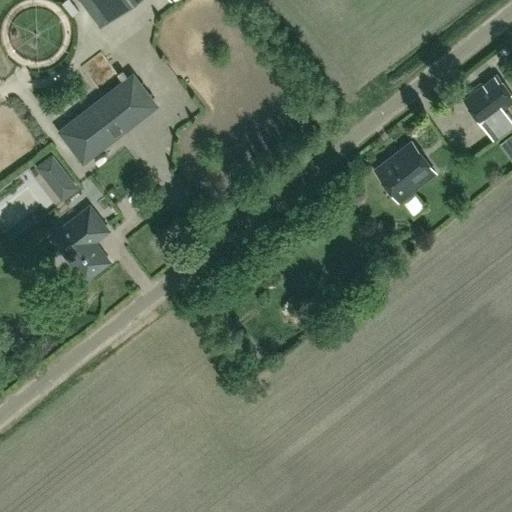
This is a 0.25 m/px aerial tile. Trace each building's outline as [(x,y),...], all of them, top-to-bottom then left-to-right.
[(80,0),(100,25),(132,0),(80,0)] [(83,162),(156,106),(133,75),(60,131),(83,162)] [(481,124),(502,109),(485,85),(464,100),(481,124)] [(398,200),(434,173),(412,143),(376,170),(398,200)] [(52,154),(36,167),(63,202),(80,189),(52,154)] [(0,199),(0,208),(17,232),(59,203),(38,173),(0,199)] [(91,275),(102,266),(104,256),(97,247),(94,247),(95,235),(105,227),(89,207),(51,237),(62,250),(67,251),(72,257),(75,258),(74,266),(81,274),(91,275)]
